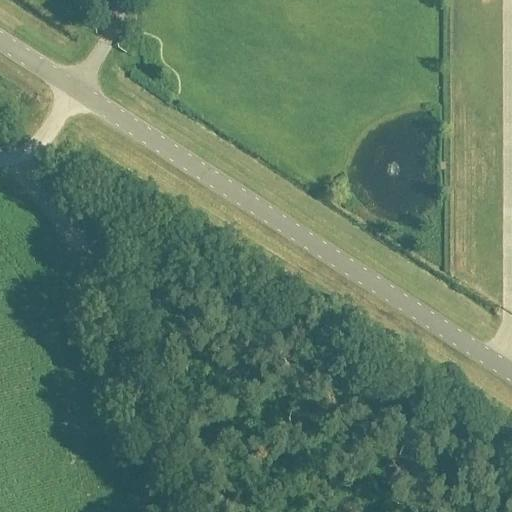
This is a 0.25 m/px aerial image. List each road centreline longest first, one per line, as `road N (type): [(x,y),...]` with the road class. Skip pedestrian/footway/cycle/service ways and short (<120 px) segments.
road 1 (unclassified): [(511,371),(76,87)]
road 2 (track): [(20,154),(74,215),(109,273),(172,511)]
